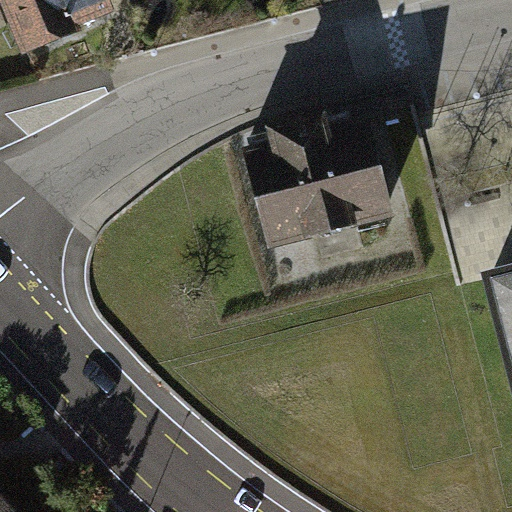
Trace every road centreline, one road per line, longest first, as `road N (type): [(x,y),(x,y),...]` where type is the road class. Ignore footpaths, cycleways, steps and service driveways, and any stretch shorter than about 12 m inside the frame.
road 1 (tertiary): [(511,10),(216,89),(82,154),(0,210)]
road 2 (tertiary): [(0,299),(211,511)]
